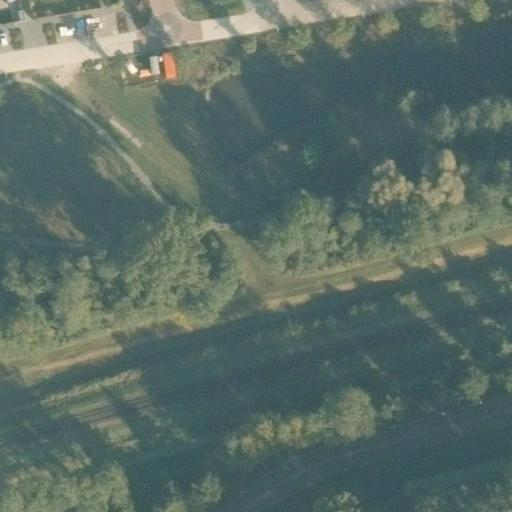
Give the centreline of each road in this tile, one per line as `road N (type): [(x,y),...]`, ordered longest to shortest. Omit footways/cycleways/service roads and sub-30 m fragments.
road 1 (unclassified): [(175,35),(0,64)]
road 2 (secondary): [(511,410),(354,456)]
road 3 (secondary): [(354,456),(308,460),(229,511)]
